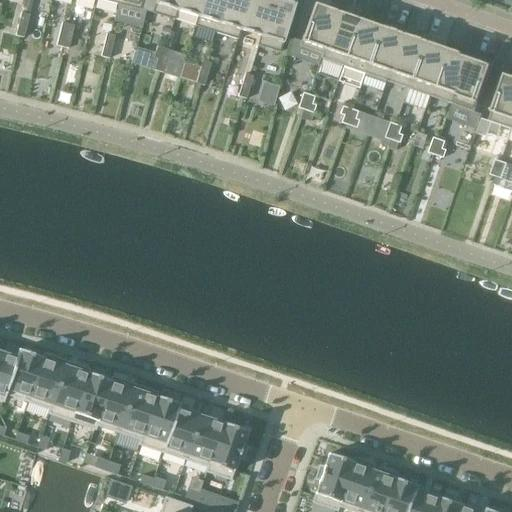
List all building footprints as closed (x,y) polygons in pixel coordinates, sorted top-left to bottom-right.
[(118,0),(118,4),(140,10),(142,0),(118,0)] [(155,0),(152,13),(174,20),(179,0),(155,0)] [(179,0),(174,20),(175,20),(177,11),(197,17),(194,26),(195,26),(202,0),(179,0)] [(202,0),(195,26),(216,33),(225,0),(202,0)] [(225,0),(216,33),(237,39),(248,0),(225,0)] [(248,0),(237,39),(238,40),(240,31),(260,37),(257,46),(271,0),(248,0)] [(281,0),(271,0),(257,46),(279,53),(295,4),(281,0)] [(314,4),(299,46),(321,54),(320,59),(321,59),(338,12),(314,4)] [(338,12),(321,59),(343,66),(359,19),(338,12)] [(21,13),(18,25),(26,26),(29,15),(21,13)] [(359,19),(343,66),(364,74),(381,27),(359,19)] [(61,23),(59,34),(71,37),(74,26),(61,23)] [(18,25),(15,36),(23,38),(26,26),(18,25)] [(381,27),(364,74),(386,81),(402,34),(381,27)] [(59,34),(56,46),(68,49),(71,37),(59,34)] [(106,34),(103,45),(112,47),(114,36),(106,34)] [(402,34),(386,81),(407,89),(424,42),(402,34)] [(424,42),(407,89),(429,96),(445,49),(424,42)] [(103,45),(101,57),(109,59),(112,47),(103,45)] [(157,47),(153,58),(157,59),(165,61),(168,50),(157,47)] [(445,49),(429,96),(450,104),(467,57),(445,49)] [(467,57),(450,104),(474,112),(491,65),(467,57)] [(157,59),(154,70),(162,73),(165,61),(157,59)] [(202,61),(199,72),(207,75),(211,63),(202,61)] [(199,72),(196,84),(204,86),(207,75),(199,72)] [(245,74),(241,85),(249,88),(253,77),(245,74)] [(511,76),(504,74),(488,121),(511,129),(511,128),(511,76)] [(241,85),(238,97),(246,99),(249,88),(241,85)] [(302,93),(300,101),(311,105),(314,97),(302,93)] [(300,101),(297,109),(312,114),(315,106),(311,105),(300,101)] [(342,107),(339,115),(343,116),(354,120),(357,112),(342,107)] [(354,120),(343,116),(340,124),(356,129),(358,121),(354,120)] [(389,123),(386,131),(398,135),(400,127),(389,123)] [(386,131),(383,138),(399,144),(401,136),(398,135),(386,131)] [(432,138),(429,146),(441,150),(443,142),(432,138)] [(429,146),(426,153),(442,159),(444,151),(441,150),(429,146)] [(494,160),(492,167),(503,171),(506,164),(494,160)] [(492,167),(489,175),(501,179),(503,171),(492,167)] [(0,352),(0,401),(2,402),(20,350),(19,349),(18,351),(16,358),(0,352)] [(20,350),(2,402),(3,402),(5,395),(27,402),(42,358),(20,350)] [(42,358),(27,402),(49,410),(47,414),(49,414),(65,366),(43,359),(44,358),(42,358)] [(65,366),(49,414),(71,422),(88,373),(87,373),(65,366)] [(88,373),(71,422),(94,430),(111,381),(88,373)] [(111,381),(94,430),(95,430),(96,426),(118,433),(133,389),(112,382),(112,381),(111,381)] [(133,389),(118,433),(140,441),(138,445),(139,445),(156,396),(155,396),(155,397),(133,389)] [(156,396),(139,445),(162,453),(179,404),(156,396)] [(179,404),(162,453),(163,453),(185,460),(200,416),(178,409),(179,406),(180,404),(179,404)] [(200,416),(185,460),(207,467),(205,472),(206,472),(223,423),(222,423),(221,424),(200,416)] [(223,423),(206,472),(230,480),(237,460),(238,460),(243,444),(242,444),(246,433),(247,431),(243,430),(244,429),(226,422),(225,424),(223,423)] [(17,433),(15,440),(26,444),(28,437),(17,433)] [(41,437),(37,448),(45,451),(49,439),(41,437)] [(62,449),(58,461),(66,463),(70,452),(62,449)] [(319,482),(312,503),(336,511),(352,462),(350,461),(351,460),(332,454),(332,455),(329,454),(328,455),(328,456),(325,466),(324,466),(318,482),(319,482)] [(97,458),(94,467),(105,471),(108,462),(97,458)] [(108,462),(105,471),(116,475),(120,465),(108,462)] [(352,462),(336,511),(337,511),(338,507),(353,511),(360,511),(375,471),(353,463),(353,462),(352,462)] [(375,471),(360,511),(386,511),(398,478),(397,477),(396,478),(375,471)] [(142,475),(139,483),(151,487),(153,479),(142,475)] [(153,479),(151,487),(162,491),(165,481),(154,477),(153,479)] [(398,478),(386,511),(411,511),(421,485),(398,478)] [(421,485),(411,511),(436,511),(442,497),(441,496),(441,497),(420,490),(421,487),(422,486),(421,485)] [(187,491),(185,498),(196,502),(198,495),(187,491)] [(198,495),(196,502),(207,506),(210,499),(198,495)] [(442,497),(436,511),(462,511),(465,505),(442,497)] [(165,498),(160,511),(188,511),(191,507),(165,498)]
